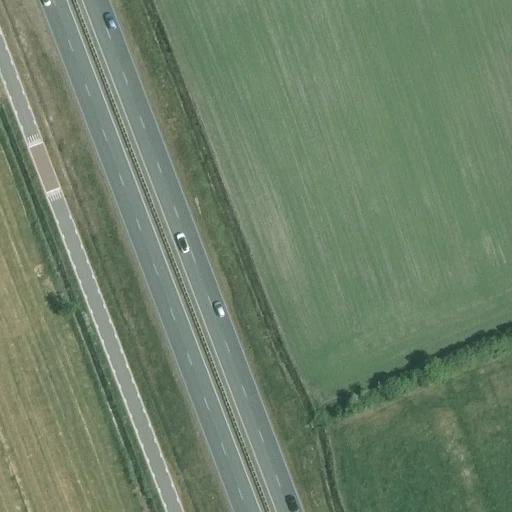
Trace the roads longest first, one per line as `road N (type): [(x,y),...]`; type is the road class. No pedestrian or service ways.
road 1 (trunk): [(287,511),(93,0)]
road 2 (trunk): [(53,0),(247,511)]
road 3 (unclassified): [(173,511),(0,54)]
